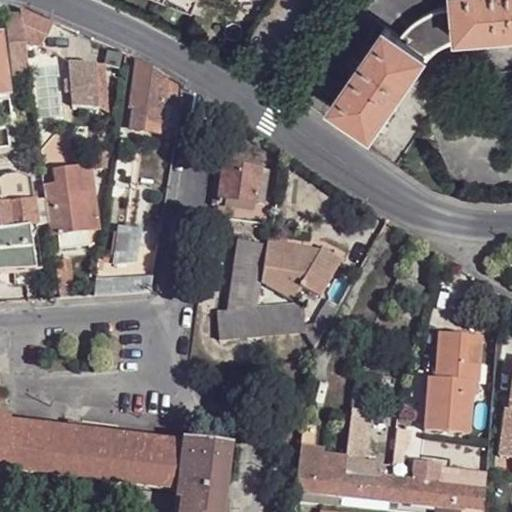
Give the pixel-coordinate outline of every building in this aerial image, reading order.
[(511,0),(452,0),(453,10),(456,40),(511,34),(511,0)] [(23,46),(38,46),(50,22),(19,8),(19,16),(20,23),(21,26),(22,43),(23,46)] [(456,40),(453,10),(440,12),(425,17),(411,27),(401,38),(426,56),(430,60),(436,53),(446,47),(457,45),(456,40)] [(20,23),(2,16),(13,75),(27,73),(23,46),(22,43),(21,26),(20,23)] [(370,137),(426,56),(401,38),(385,27),(357,68),(329,108),(370,137)] [(0,35),(0,96),(8,95),(0,35)] [(166,78),(135,61),(127,121),(171,126),(176,85),(166,78)] [(99,111),(96,67),(68,64),(70,82),(65,82),(65,94),(71,94),(72,108),(99,111)] [(97,168),(105,167),(107,154),(95,152),(93,159),(99,159),(97,168)] [(221,163),(216,163),(211,201),(217,201),(217,198),(221,163)] [(221,163),(217,198),(223,199),(262,204),(266,169),(221,163)] [(49,192),(44,193),(49,235),(56,234),(58,251),(88,246),(86,230),(97,229),(89,169),(57,173),(59,187),(48,188),(49,192)] [(223,199),(220,218),(260,223),(262,204),(223,199)] [(36,201),(0,205),(0,273),(36,270),(33,228),(40,226),(36,201)] [(139,230),(117,226),(111,264),(135,262),(139,230)] [(228,310),(258,308),(261,281),(265,244),(236,241),(228,310)] [(339,265),(319,254),(314,259),(302,256),(303,249),(265,244),(261,281),(295,298),(301,288),(321,299),(339,265)] [(314,259),(319,254),(320,253),(303,249),(302,256),(314,259)] [(52,260),(55,286),(58,298),(72,297),(67,259),(52,260)] [(412,280),(399,273),(388,295),(402,303),(412,280)] [(94,296),(150,292),(151,275),(96,278),(94,296)] [(412,309),(424,288),(412,280),(402,303),(412,309)] [(331,301),(337,304),(347,286),(341,283),(331,301)] [(325,297),(305,334),(312,345),(337,304),(331,301),(325,297)] [(305,334),(302,304),(258,308),(228,310),(218,311),(220,340),(305,334)] [(482,337),(439,334),(436,380),(442,380),(441,393),(428,392),(426,431),(470,434),(473,384),(478,384),(482,337)] [(436,380),(429,379),(428,392),(441,393),(442,380),(436,380)] [(369,391),(356,389),(354,409),(366,411),(369,391)] [(511,404),(511,411),(507,410),(501,457),(511,458),(511,404)] [(223,511),(232,445),(182,439),(182,441),(82,429),(82,427),(72,426),(64,425),(64,426),(52,425),(52,424),(50,423),(49,425),(38,424),(38,422),(35,422),(35,423),(24,422),(24,420),(20,420),(20,421),(10,420),(10,418),(0,416),(0,469),(176,492),(173,511),(223,511)] [(368,447),(372,420),(353,418),(351,437),(350,445),(368,447)] [(302,423),(301,431),(320,433),(321,425),(302,423)] [(318,450),(320,433),(301,431),(299,448),(318,450)] [(397,466),(406,467),(410,438),(409,432),(401,431),(397,466)] [(368,447),(350,445),(349,457),(367,459),(368,447)] [(395,502),(396,482),(376,478),(347,475),(349,460),(318,457),(319,451),(318,450),(299,448),(293,490),(342,496),(395,502)] [(376,478),(377,464),(349,460),(347,475),(376,478)] [(397,466),(377,464),(376,478),(396,482),(397,466)] [(445,471),(443,486),(486,490),(486,475),(445,471)] [(396,482),(395,502),(436,506),(473,510),(484,511),(486,490),(443,486),(396,482)] [(342,496),(341,506),(391,511),(393,511),(395,502),(342,496)] [(290,511),(292,503),(270,499),(268,511),(290,511)]
